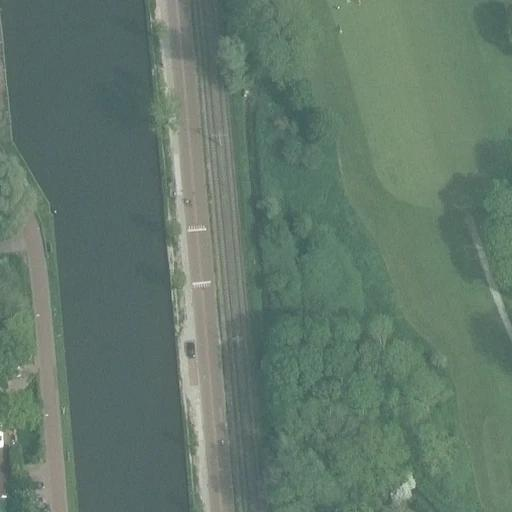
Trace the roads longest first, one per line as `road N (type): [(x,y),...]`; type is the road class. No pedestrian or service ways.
road 1 (unclassified): [(221,511),(175,0)]
road 2 (unclassified): [(59,511),(30,221),(0,168)]
